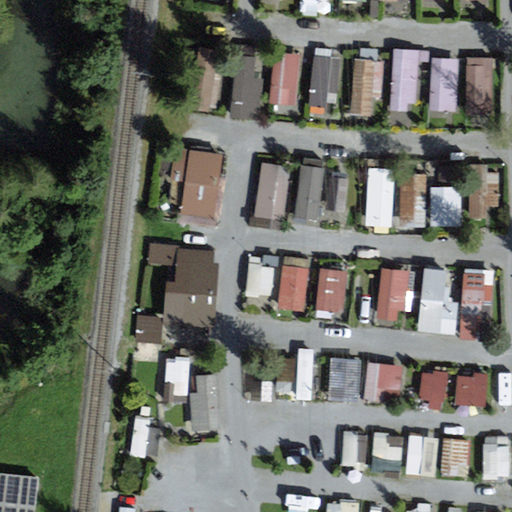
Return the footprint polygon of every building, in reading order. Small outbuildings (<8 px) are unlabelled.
[(366,0),(257,0),(256,11),(366,18),(366,0)] [(213,106),(215,45),(194,45),(192,105),(213,106)] [(393,47),(392,103),(422,104),(423,47),(393,47)] [(338,107),(343,55),(316,52),(311,104),(338,107)] [(272,53),(271,102),(300,103),(301,54),(272,53)] [(254,76),(256,56),(237,55),(231,115),(260,118),(264,77),(254,76)] [(431,55),(430,109),(458,110),(460,56),(431,55)] [(466,56),(467,113),(495,113),(494,55),(466,56)] [(353,117),(383,118),(385,58),(354,57),(353,117)] [(219,223),(223,149),(178,146),(176,169),(184,169),(181,220),(219,223)] [(263,160),(254,214),(285,219),(294,165),(263,160)] [(478,194),(501,191),(498,162),(475,165),(478,194)] [(296,216),(319,218),(324,166),(301,163),(296,216)] [(425,227),(427,170),(368,168),(366,225),(425,227)] [(348,208),(349,176),(332,175),(330,208),(348,208)] [(461,224),(460,185),(430,186),(431,225),(461,224)] [(215,322),(217,245),(150,243),(149,261),(176,262),(176,279),(166,279),(165,320),(215,322)] [(279,309),(307,310),(310,257),(281,255),(279,309)] [(273,294),(274,259),(249,258),(248,293),(273,294)] [(380,266),(379,319),(406,320),(407,267),(380,266)] [(423,266),(420,331),(492,335),(495,268),(459,266),(459,268),(423,266)] [(348,310),(347,267),(317,267),(318,310),(348,310)] [(160,337),(161,320),(140,319),(139,336),(160,337)] [(312,397),(314,347),(295,346),(293,396),(312,397)] [(189,398),(191,356),(168,355),(166,396),(189,398)] [(403,399),(404,362),(368,361),(367,397),(403,399)] [(360,396),(361,364),(334,363),(332,395),(360,396)] [(420,398),(447,398),(447,371),(420,371),(420,398)] [(457,405),(489,404),(489,371),(456,372),(457,405)] [(194,431),(220,430),(218,372),(192,372),(194,431)] [(134,415),(132,453),(155,454),(157,416),(134,415)] [(343,458),(366,459),(367,432),(344,431),(343,458)] [(402,469),(402,433),(374,432),(374,469),(402,469)] [(407,475),(438,476),(440,435),(409,434),(407,475)] [(315,435),(314,459),(337,459),(337,436),(315,435)] [(486,435),(484,477),(510,478),(511,436),(486,435)] [(470,476),(472,438),(443,437),(441,474),(470,476)] [(293,493),(291,511),(312,511),(314,494),(293,493)] [(359,511),(360,500),(328,499),(328,511),(359,511)]
